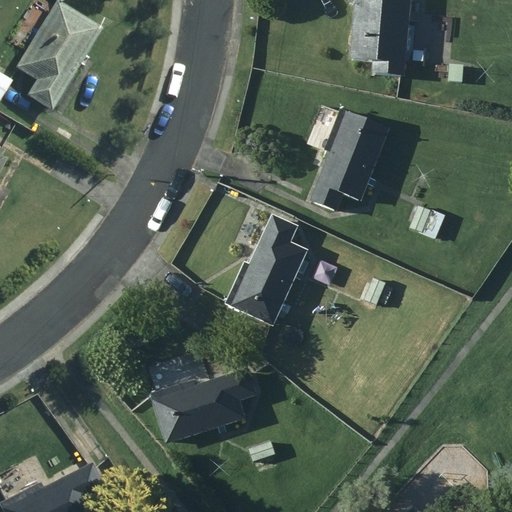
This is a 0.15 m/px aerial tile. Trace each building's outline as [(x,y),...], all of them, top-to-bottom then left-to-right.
[(404,80),(410,0),(354,0),(350,64),(372,66),(371,77),(404,80)] [(48,111),(99,28),(54,1),(13,68),(33,81),(23,97),(48,111)] [(0,94),(8,82),(0,76),(0,94)] [(360,205),(390,132),(339,111),(323,152),(330,155),(310,204),(337,215),(344,199),(360,205)] [(418,204),(405,230),(434,245),(437,238),(448,243),(458,224),(418,204)] [(273,331),(308,253),(290,245),(298,228),(272,217),(249,268),(243,265),(224,308),(273,331)] [(375,308),(385,286),(372,280),(363,302),(375,308)] [(149,396),(166,447),(245,421),(239,403),(256,397),(247,370),(195,387),(194,382),(149,396)] [(275,458),(270,443),(247,450),(252,465),(275,458)] [(0,511),(91,511),(85,498),(101,490),(88,465),(39,489),(36,483),(0,501),(0,511)]
